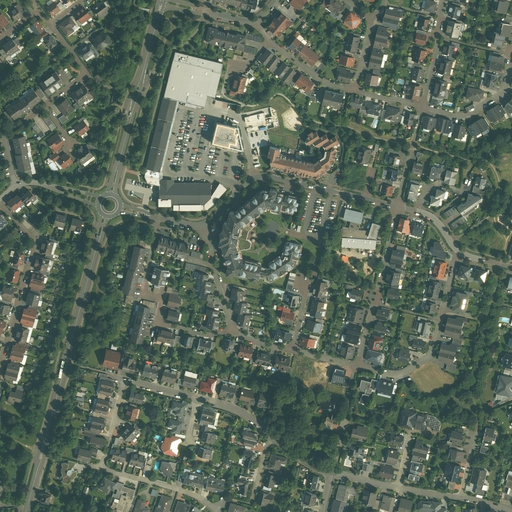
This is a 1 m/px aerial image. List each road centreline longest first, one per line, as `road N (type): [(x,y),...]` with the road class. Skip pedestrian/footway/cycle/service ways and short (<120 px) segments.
road 1 (tertiary): [(26,506),(104,215)]
road 2 (residential): [(216,511),(196,496),(100,470),(122,379),(197,398)]
road 3 (tertiary): [(110,194),(161,0)]
road 4 (residential): [(357,366),(400,374),(425,358),(460,253)]
road 5 (residential): [(0,203),(36,241),(0,363)]
road 6 (residential): [(398,207),(357,366)]
road 7 (residential): [(398,207),(254,177)]
road 8 (residential): [(511,52),(501,92),(479,107),(459,116),(421,107)]
